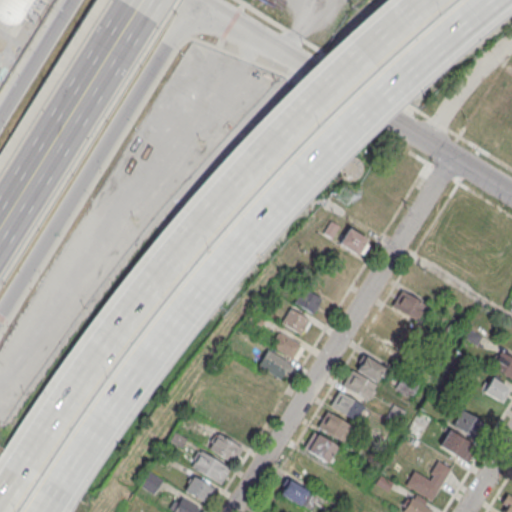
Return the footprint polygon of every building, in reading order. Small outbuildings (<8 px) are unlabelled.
[(0,0),(0,20),(9,24),(18,20),(31,0),(0,0)] [(332,237),(336,227),(329,224),(324,234),(332,237)] [(359,257),(368,240),(347,228),(337,244),(359,257)] [(293,301),(312,314),(321,299),(303,287),(293,301)] [(395,307),(404,292),(427,306),(419,321),(395,307)] [(300,335),(310,320),(289,306),(280,321),(300,335)] [(380,328),(403,341),(412,325),(389,312),(380,328)] [(296,360),(303,344),(277,332),(269,347),(296,360)] [(395,363),(403,350),(384,337),(376,350),(395,363)] [(257,365),(281,380),(291,364),(267,349),(257,365)] [(489,368),(511,380),(511,357),(498,350),(489,368)] [(342,386),(351,371),(374,385),(366,400),(342,386)] [(480,390),(501,403),(510,389),(489,375),(480,390)] [(330,406),(339,391),(362,405),(354,420),(330,406)] [(487,425),(460,409),(451,426),(478,441),(487,425)] [(317,426),(326,411),(349,425),(341,440),(317,426)] [(439,446),(466,461),(475,445),(448,430),(439,446)] [(328,462),(338,446),(312,431),(302,448),(328,462)] [(233,463),(242,448),(216,432),(207,447),(233,463)] [(221,483),(230,467),(197,450),(189,467),(221,483)] [(449,466),(434,459),(426,476),(412,469),(405,486),(434,499),(449,466)] [(183,489),(204,503),(213,489),(192,475),(183,489)] [(308,491),(287,478),(278,493),(299,506),(308,491)] [(168,509),(173,511),(197,511),(200,508),(176,494),(168,509)] [(372,511),(379,501),(367,494),(359,506),(368,511),(372,511)] [(511,511),(511,496),(507,494),(497,510),(500,511),(511,511)] [(402,511),(401,511),(410,497),(434,511),(433,511),(402,511)]
